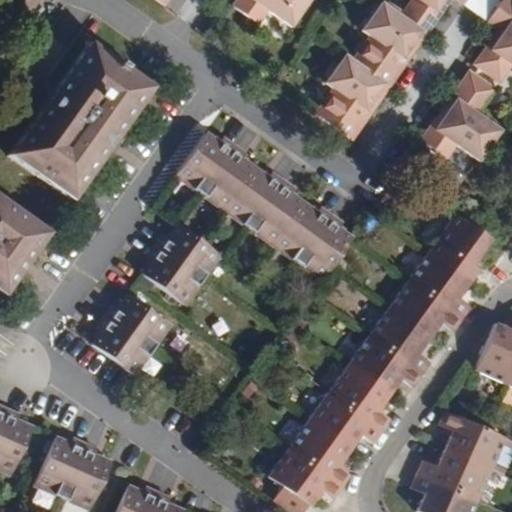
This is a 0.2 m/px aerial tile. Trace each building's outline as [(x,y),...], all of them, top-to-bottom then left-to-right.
[(44,0),(0,0),(1,0),(23,22),(44,0)] [(230,0),(227,5),(255,24),(264,11),(287,27),(306,0),(230,0)] [(407,0),(397,15),(419,30),(423,33),(437,14),(432,11),(439,0),(451,0),(460,6),(464,0),(407,0)] [(446,0),(439,0),(432,11),(437,14),(446,0)] [(482,0),(464,0),(460,6),(473,15),(482,0)] [(511,1),(510,0),(501,0),(485,23),(494,29),(500,32),(488,50),(483,46),(469,65),(476,70),(496,84),(509,64),(511,65),(511,1)] [(500,2),(496,0),(482,0),(473,15),(485,23),(500,2)] [(349,60),(383,84),(386,87),(413,47),(409,45),(419,30),(397,15),(378,2),(359,29),(367,36),(349,60)] [(500,32),(494,29),(483,46),(488,50),(500,32)] [(423,33),(419,30),(409,45),(413,47),(423,33)] [(148,82),(89,41),(9,153),(67,195),(105,142),(148,82)] [(383,84),(349,60),(342,56),(322,83),(330,89),(312,114),(349,140),(376,101),(373,98),(383,84)] [(466,70),(449,96),(455,100),(446,112),(440,107),(419,139),(445,159),(455,146),(476,161),(498,131),(476,114),(493,89),(473,74),(466,70)] [(476,70),(473,74),(493,89),(496,84),(476,70)] [(386,87),(383,84),(373,98),(376,101),(386,87)] [(449,96),(440,107),(446,112),(455,100),(449,96)] [(215,139),(200,128),(170,170),(318,281),(347,240),(332,228),(336,223),(314,207),(310,211),(286,192),(289,187),(267,170),(263,175),(238,156),(241,151),(219,135),(215,139)] [(45,227),(0,196),(0,290),(1,291),(23,259),(45,227)] [(451,213),(424,252),(465,282),(474,270),(467,265),(486,238),(451,213)] [(217,248),(173,218),(166,227),(163,232),(158,229),(143,251),(148,255),(143,261),(138,268),(184,299),(217,248)] [(404,280),(456,317),(465,305),(454,297),(465,282),(424,252),(404,280)] [(447,331),(456,317),(404,280),(384,308),(425,338),(436,322),(447,331)] [(168,319),(123,289),(119,295),(114,302),(108,300),(93,322),(98,326),(94,332),(89,339),(134,370),(168,319)] [(425,338),(384,308),(364,336),(416,374),(425,361),(414,353),(425,338)] [(501,383),(511,358),(511,320),(507,329),(491,322),(491,323),(470,369),(501,383)] [(364,336),(344,364),(386,394),(396,378),(407,386),(416,374),(364,336)] [(511,358),(501,383),(511,387),(511,358)] [(344,364),(324,392),(377,430),(385,418),(374,410),(386,394),(344,364)] [(304,420),(346,450),(356,435),(367,443),(377,430),(324,392),(304,420)] [(0,468),(9,472),(29,423),(23,420),(20,419),(14,416),(16,410),(0,403),(0,468)] [(447,429),(439,448),(487,469),(501,437),(439,410),(434,423),(447,429)] [(334,467),(346,450),(304,420),(284,449),(337,486),(345,475),(334,467)] [(61,436),(53,433),(32,483),(88,506),(109,457),(102,454),(94,450),(95,444),(71,434),(68,440),(61,436)] [(418,458),(411,473),(472,500),(487,469),(439,448),(431,465),(418,458)] [(337,486),(284,449),(264,477),(305,506),(316,492),(327,500),(337,486)] [(467,511),(472,500),(411,473),(406,486),(419,491),(412,509),(417,511),(467,511)] [(133,483),(126,480),(112,511),(178,511),(182,504),(173,500),(167,497),(168,491),(144,481),(141,486),(133,483)]
